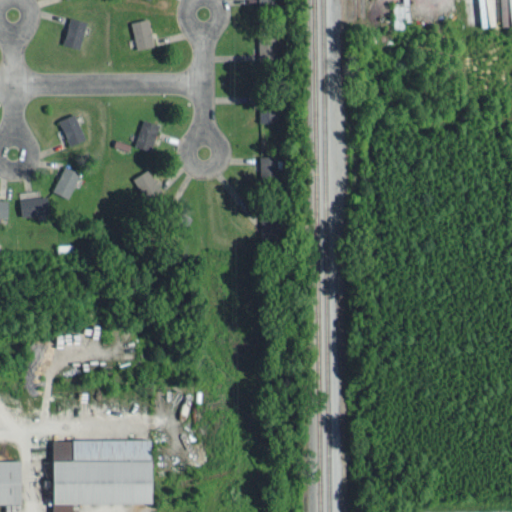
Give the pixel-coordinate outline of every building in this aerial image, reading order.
[(243,94),(274,94),(274,32),(274,0),(258,0),(259,58),(243,58),(243,94)] [(405,0),(399,0),(399,3),(394,3),(394,12),(390,12),(389,27),(405,28),(405,0)] [(79,47),(88,19),(71,14),(62,41),(79,47)] [(135,47),(154,44),(150,17),(131,19),(135,47)] [(278,121),(279,100),(260,99),(259,120),(278,121)] [(67,143),(84,138),(76,112),(59,117),(67,143)] [(134,144),(152,149),(160,122),(142,117),(134,144)] [(260,154),(260,180),(276,180),(276,154),(260,154)] [(53,189),(69,196),(80,170),(64,164),(53,189)] [(162,189),(150,167),(134,176),(145,198),(162,189)] [(53,215),(48,192),(17,198),(21,215),(36,212),(37,218),(53,215)] [(0,214),(8,215),(9,198),(0,197),(0,214)] [(260,242),(283,241),(282,215),(259,216),(260,242)] [(156,501),(156,437),(56,438),(56,511),(74,511),(74,501),(156,501)] [(0,501),(24,502),(24,458),(0,458),(0,501)]
